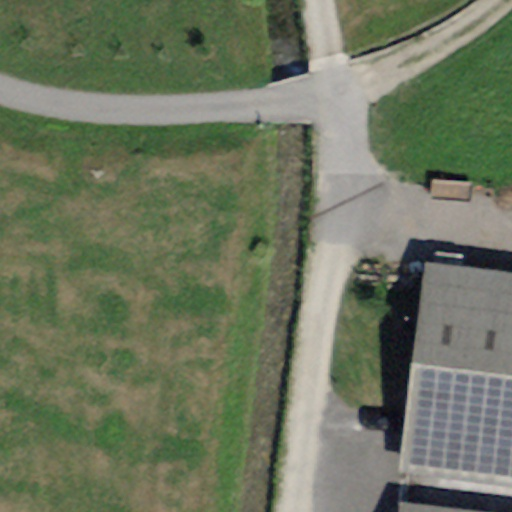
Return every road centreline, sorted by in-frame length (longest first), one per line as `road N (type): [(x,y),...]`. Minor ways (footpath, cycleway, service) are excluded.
road 1 (track): [(330,96),(335,184),(291,511)]
road 2 (unclassified): [(330,96),(134,117),(0,95)]
road 3 (track): [(502,0),(428,52),(330,96)]
